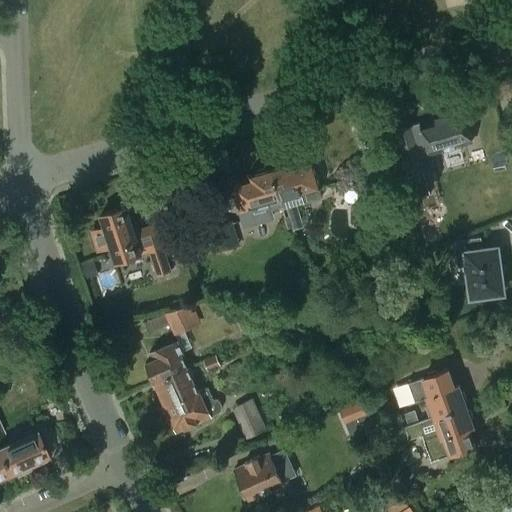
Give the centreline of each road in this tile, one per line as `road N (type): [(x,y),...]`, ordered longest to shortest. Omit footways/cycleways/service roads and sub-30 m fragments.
road 1 (residential): [(20,176),(511,41)]
road 2 (residential): [(122,462),(48,279),(20,176)]
road 3 (residential): [(20,176),(14,43)]
